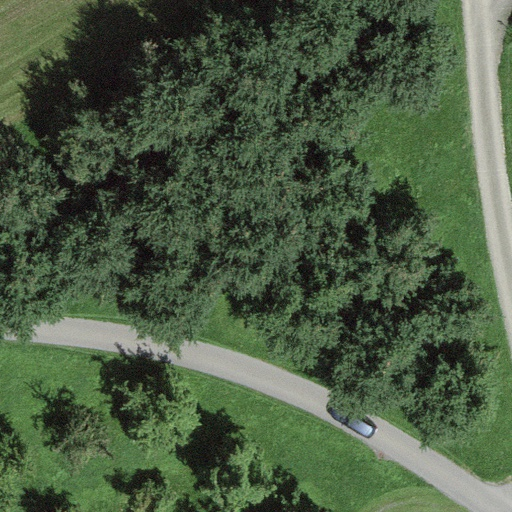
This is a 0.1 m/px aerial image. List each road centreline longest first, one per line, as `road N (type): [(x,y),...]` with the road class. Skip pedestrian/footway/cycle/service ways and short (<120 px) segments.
road 1 (unclassified): [(0,327),(190,352),(283,384),(423,460),(492,511)]
road 2 (track): [(511,253),(478,0)]
